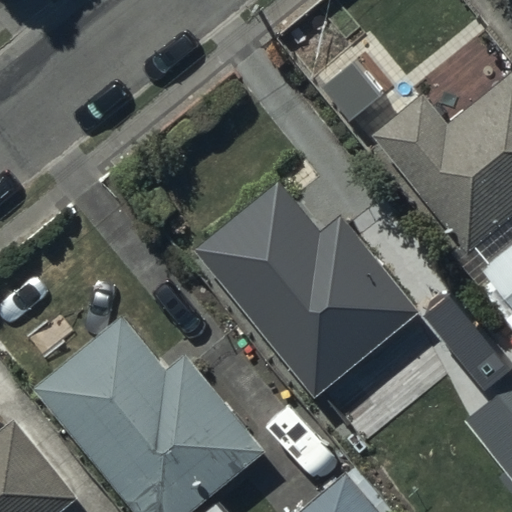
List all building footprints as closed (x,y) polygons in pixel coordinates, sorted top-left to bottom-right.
[(332,19),(298,49),(326,81),(360,50),(332,19)] [(375,137),(467,257),(473,252),(481,263),(478,266),(511,307),(511,74),(445,125),(424,98),(375,137)] [(280,181),(192,250),(314,398),(421,312),(345,217),(323,235),(280,181)] [(123,317),(34,390),(133,511),(194,511),(265,454),(186,357),(168,372),(123,317)] [(511,383),(463,421),(505,473),(498,478),(511,495),(511,383)] [(0,511),(62,511),(77,500),(15,423),(0,434),(0,511)] [(298,511),(392,511),(354,467),(298,511)]
